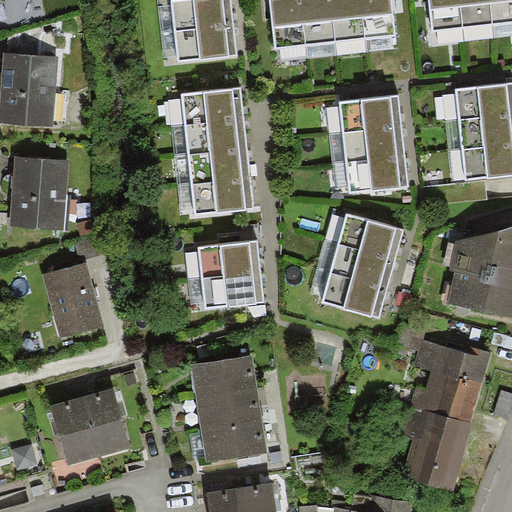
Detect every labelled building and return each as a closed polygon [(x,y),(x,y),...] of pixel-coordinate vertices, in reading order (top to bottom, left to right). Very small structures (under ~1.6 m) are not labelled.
[(199,0),(171,3),(174,34),(234,27),(231,0),(199,0)] [(305,47),(300,0),(269,0),(275,51),(305,47)] [(300,0),(305,47),(336,44),(330,0),(300,0)] [(330,0),(336,44),(365,41),(360,0),(330,0)] [(360,0),(365,41),(395,37),(391,0),(360,0)] [(463,31),(459,0),(429,0),(433,34),(463,31)] [(459,0),(463,31),(493,28),(490,0),(459,0)] [(511,0),(490,0),(493,28),(511,25),(511,0)] [(238,58),(234,27),(174,34),(178,65),(238,58)] [(58,58),(3,55),(0,109),(0,125),(54,128),(58,58)] [(511,86),(456,92),(459,123),(511,116),(511,86)] [(241,90),(182,97),(185,127),(244,121),(241,90)] [(399,98),(339,105),(343,135),(402,128),(399,98)] [(511,116),(459,123),(462,153),(511,147),(511,116)] [(244,121),(185,127),(188,156),(248,149),(244,121)] [(402,128),(343,135),(346,165),(406,158),(402,128)] [(511,147),(462,153),(466,183),(487,180),(488,182),(511,178),(511,147)] [(248,149),(188,156),(192,187),(251,180),(248,149)] [(406,158),(346,165),(350,196),(372,193),(372,195),(401,192),(401,190),(409,189),(406,158)] [(14,159),(11,228),(68,231),(71,162),(14,159)] [(251,180),(192,187),(195,218),(216,216),(216,217),(247,214),(247,211),(254,211),(251,180)] [(347,217),(338,246),(395,263),(404,233),(397,231),(397,232),(347,217)] [(456,274),(448,305),(511,319),(511,233),(499,238),(456,242),(450,273),(456,274)] [(198,250),(201,281),(261,275),(257,244),(198,250)] [(395,263),(338,246),(330,275),(388,291),(395,263)] [(61,339),(105,327),(93,288),(87,264),(44,276),(61,339)] [(264,305),(261,275),(201,281),(205,312),(264,305)] [(388,291),(330,275),(322,305),(344,311),(343,313),(373,321),(373,319),(380,320),(388,291)] [(420,352),(423,340),(426,332),(403,325),(397,346),(420,352)] [(479,358),(423,340),(420,352),(415,367),(432,372),(482,388),(491,357),(480,354),(479,358)] [(253,358),(191,366),(195,395),(257,386),(253,358)] [(471,426),(482,388),(432,372),(426,390),(416,387),(410,408),(471,426)] [(257,386),(195,395),(200,427),(261,418),(257,386)] [(83,398),(100,459),(131,450),(114,390),(83,398)] [(100,459),(83,398),(51,407),(68,468),(100,459)] [(471,426),(410,408),(406,407),(397,436),(413,441),(402,477),(453,492),(472,426),(471,426)] [(261,418),(200,427),(206,465),(267,455),(261,418)] [(276,511),(272,485),(240,490),(243,511),(276,511)] [(209,511),(243,511),(240,490),(207,496),(209,511)] [(370,511),(352,511),(334,509),(333,511),(411,511),(413,503),(373,497),(370,511)]
